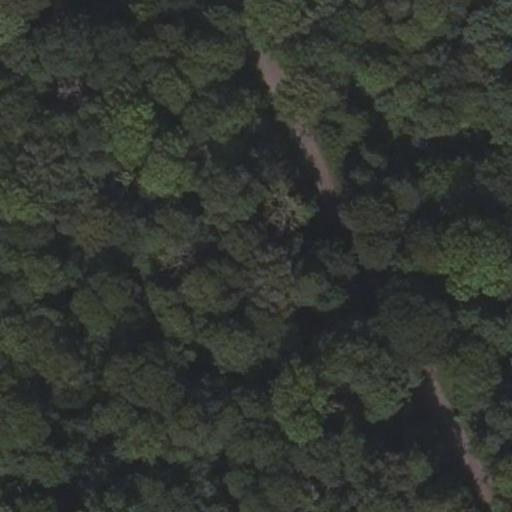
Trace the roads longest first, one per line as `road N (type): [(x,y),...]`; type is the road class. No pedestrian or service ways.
road 1 (unclassified): [(237,0),(492,511)]
road 2 (track): [(0,248),(68,0)]
